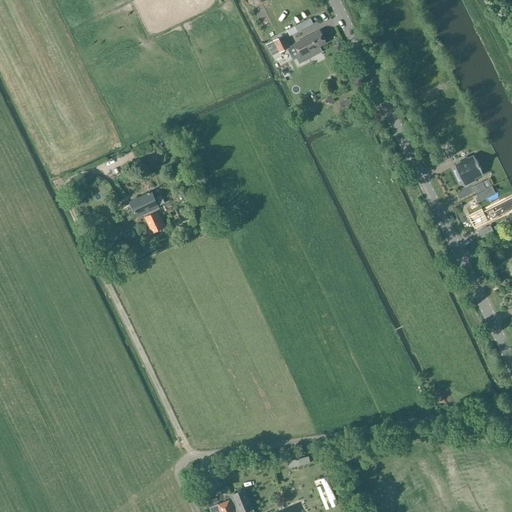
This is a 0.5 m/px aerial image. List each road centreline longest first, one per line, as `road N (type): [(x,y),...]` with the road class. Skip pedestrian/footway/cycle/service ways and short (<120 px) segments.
road 1 (tertiary): [(511,370),(333,0)]
road 2 (unclassified): [(511,426),(445,418),(193,455)]
road 3 (unclassified): [(193,455),(93,254)]
